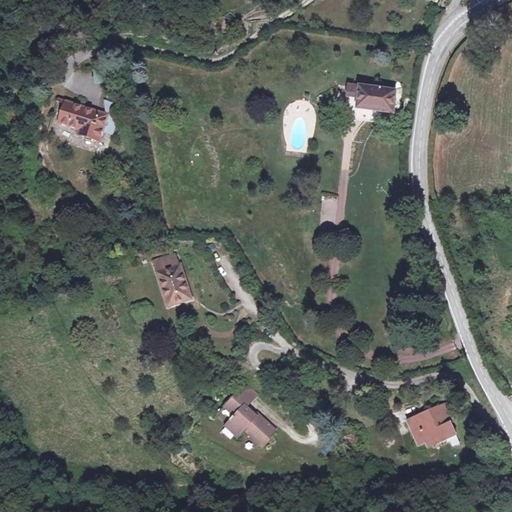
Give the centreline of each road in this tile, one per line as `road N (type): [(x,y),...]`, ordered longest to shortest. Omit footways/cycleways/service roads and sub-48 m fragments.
road 1 (tertiary): [(511,425),(477,364),(418,183),(436,61),(461,25),(503,0)]
road 2 (residential): [(511,435),(499,431),(464,385),(432,378),(390,386),(270,345),(252,354),(256,365)]
